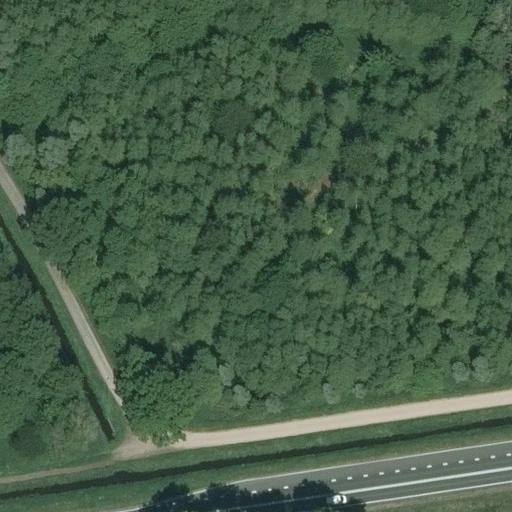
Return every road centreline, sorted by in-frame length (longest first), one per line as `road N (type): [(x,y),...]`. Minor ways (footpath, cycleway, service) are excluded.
road 1 (unclassified): [(511,400),(229,442),(148,434),(0,188)]
road 2 (trunk): [(226,511),(511,469)]
